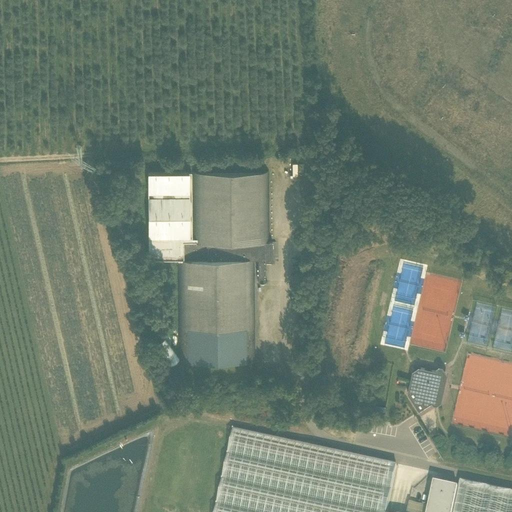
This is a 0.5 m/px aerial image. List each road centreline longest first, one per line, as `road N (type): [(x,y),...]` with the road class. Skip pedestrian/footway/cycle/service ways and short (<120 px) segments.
road 1 (track): [(0,163),(286,165)]
road 2 (unclassified): [(511,486),(319,433),(287,357)]
